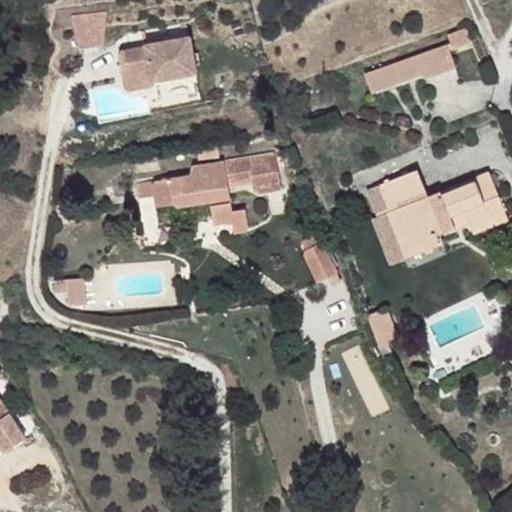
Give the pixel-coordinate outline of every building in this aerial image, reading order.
[(111,10),(76,9),(78,43),(103,43),(111,10)] [(472,42),(466,27),(448,34),(451,42),(447,44),(450,50),(472,42)] [(190,37),(145,45),(145,47),(122,51),(119,57),(125,85),(129,89),(152,85),(151,81),(196,73),(190,37)] [(450,50),(447,44),(415,55),(422,74),(423,78),(455,67),(450,50)] [(415,55),(364,73),(371,92),(422,74),(415,55)] [(279,151),(226,164),(232,191),(257,185),(260,197),(289,189),(279,151)] [(230,226),(233,239),(255,233),(249,213),(238,216),(232,191),(226,164),(193,172),(190,181),(149,191),(151,207),(153,215),(170,212),(174,214),(205,207),(211,225),(227,222),(230,226)] [(489,172),(428,196),(417,170),(378,185),(368,190),(378,216),(374,218),(391,262),(416,252),(413,244),(469,222),(473,233),(493,224),(491,217),(505,211),(489,172)] [(151,207),(149,191),(134,194),(137,209),(151,207)] [(508,219),(505,211),(491,217),(493,224),(508,219)] [(84,278),(55,280),(55,292),(68,291),(69,305),(86,304),(84,278)] [(397,336),(386,308),(367,315),(379,346),(388,343),(387,340),(397,336)] [(0,442),(6,450),(25,435),(8,412),(0,417),(0,442)]
